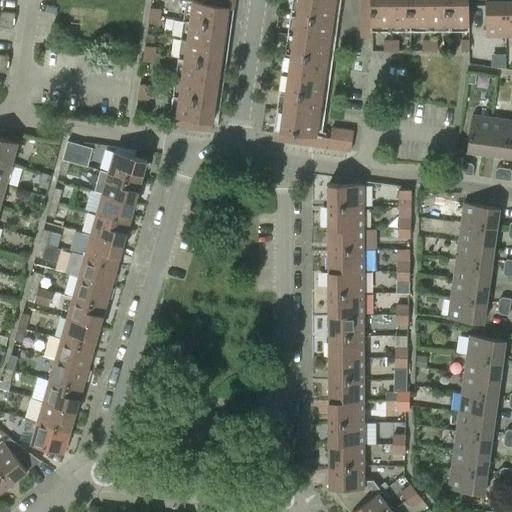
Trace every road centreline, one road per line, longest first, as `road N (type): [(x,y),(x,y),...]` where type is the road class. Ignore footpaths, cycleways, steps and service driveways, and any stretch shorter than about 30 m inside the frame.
road 1 (residential): [(285,503),(282,161)]
road 2 (residential): [(190,145),(100,471)]
road 3 (residential): [(285,503),(115,481),(100,471)]
road 4 (residential): [(16,118),(190,145)]
road 5 (residential): [(238,151),(257,0)]
road 6 (residential): [(360,175),(511,191)]
